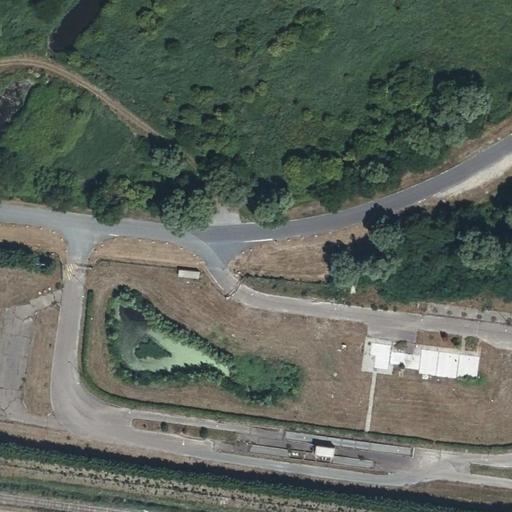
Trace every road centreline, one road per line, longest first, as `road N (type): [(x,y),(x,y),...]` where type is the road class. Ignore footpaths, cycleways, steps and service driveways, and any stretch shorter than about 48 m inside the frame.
road 1 (unclassified): [(511,144),(369,210),(291,229),(210,236),(0,211)]
road 2 (track): [(223,236),(226,212),(200,172),(92,88),(55,69),(0,64)]
